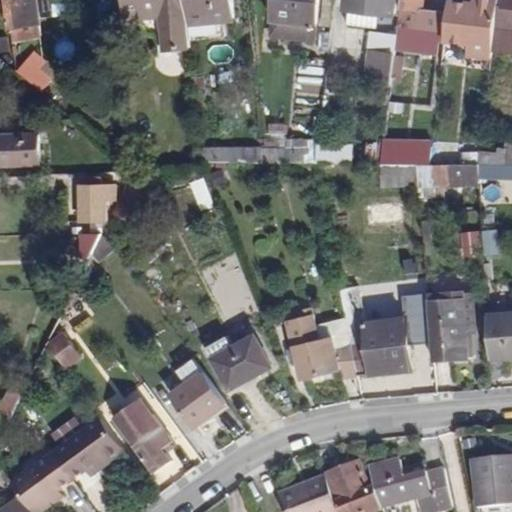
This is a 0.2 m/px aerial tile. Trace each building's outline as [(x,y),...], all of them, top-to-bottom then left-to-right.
[(38,0),(5,0),(8,27),(41,23),(38,0)] [(191,39),(187,0),(126,0),(129,18),(161,17),(165,49),(192,47),(191,39)] [(232,0),(187,0),(191,39),(226,36),(225,21),(234,19),(232,0)] [(276,0),(272,36),(314,42),(319,0),(276,0)] [(447,14),(423,10),(424,0),(401,0),(392,85),(400,86),(402,77),(404,78),(409,36),(445,40),(447,14)] [(472,7),(448,5),(447,14),(445,40),(445,41),(468,43),(467,54),(492,58),(493,48),(498,0),(480,0),(480,8),(472,7)] [(480,0),(472,0),(472,7),(480,8),(480,0)] [(511,0),(498,0),(493,48),(511,50),(511,0)] [(35,52),(29,60),(53,81),(60,73),(35,52)] [(373,67),(390,70),(391,55),(376,53),(373,67)] [(29,60),(22,68),(46,89),(53,81),(29,60)] [(434,75),(441,76),(443,60),(436,60),(434,75)] [(72,103),(59,93),(54,100),(66,110),(72,103)] [(0,165),(41,163),(39,134),(0,136),(0,165)] [(287,148),(261,148),(262,163),(305,163),(307,140),(288,139),(287,148)] [(305,163),(315,163),(318,140),(307,140),(305,163)] [(481,151),(480,165),(494,165),(511,165),(511,141),(507,141),(506,148),(498,147),(498,152),(481,151)] [(232,163),(232,147),(206,147),(205,162),(232,163)] [(232,147),(232,163),(262,163),(261,148),(232,147)] [(384,147),(382,164),(417,165),(432,165),(433,148),(384,147)] [(417,165),(382,164),(384,188),(419,186),(417,165)] [(417,165),(419,186),(450,185),(450,181),(480,180),(480,177),(480,165),(432,165),(417,165)] [(495,176),(494,165),(480,165),(480,177),(495,176)] [(189,181),(201,180),(199,168),(188,169),(189,181)] [(142,208),(149,192),(139,185),(141,177),(135,175),(116,213),(132,220),(139,206),(142,208)] [(494,202),(506,202),(506,191),(511,190),(511,180),(493,180),(494,202)] [(76,183),(76,223),(106,222),(105,203),(116,203),(116,183),(76,183)] [(495,228),(460,232),(463,257),(498,253),(495,228)] [(102,232),(82,232),(83,258),(90,257),(102,232)] [(80,296),(88,286),(79,279),(75,288),(80,296)] [(342,290),(349,322),(359,374),(412,369),(406,317),(368,320),(360,286),(342,290)] [(428,292),(429,300),(431,328),(434,358),(468,356),(465,300),(455,301),(454,291),(428,292)] [(431,328),(429,300),(413,300),(414,329),(431,328)] [(359,374),(349,322),(340,325),(343,344),(337,345),(335,336),(320,339),(313,308),(299,311),(301,317),(290,320),(302,379),(343,370),(345,377),(359,374)] [(511,357),(511,312),(488,315),(494,359),(511,357)] [(81,357),(64,331),(48,342),(65,367),(81,357)] [(233,389),(273,366),(255,335),(234,347),(228,337),(208,347),(233,389)] [(195,425),(227,403),(194,358),(179,370),(188,383),(173,395),(195,425)] [(21,398),(26,386),(15,381),(7,398),(21,398)] [(12,415),(21,398),(7,398),(1,410),(12,415)] [(114,421),(154,475),(172,462),(163,450),(172,443),(141,401),(114,421)] [(20,495),(33,511),(40,511),(53,502),(49,498),(60,489),(87,470),(105,457),(109,462),(125,451),(117,441),(101,418),(12,483),(20,495)] [(109,462),(105,457),(87,470),(91,474),(109,462)] [(511,458),(475,462),(480,506),(511,502),(511,458)] [(379,486),(386,507),(418,499),(421,511),(433,511),(453,507),(445,469),(429,473),(428,470),(407,475),(404,468),(402,460),(374,467),(379,486)] [(340,511),(376,511),(387,508),(386,507),(379,486),(369,488),(359,462),(326,475),(327,478),(340,511)] [(404,468),(407,475),(428,470),(427,462),(404,468)] [(340,511),(327,478),(279,495),(285,511),(340,511)] [(49,498),(53,502),(63,494),(60,489),(49,498)] [(0,511),(33,511),(20,495),(0,510),(0,511)]
